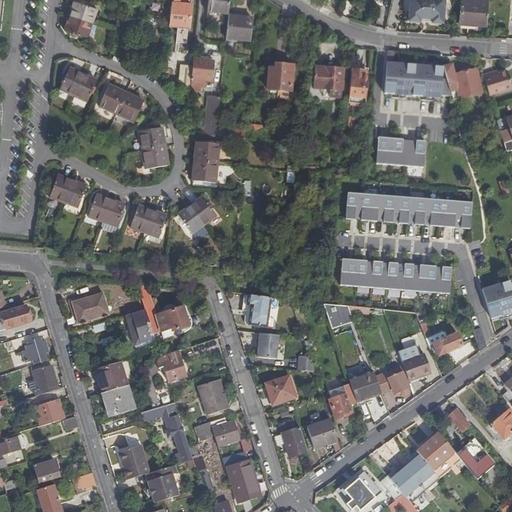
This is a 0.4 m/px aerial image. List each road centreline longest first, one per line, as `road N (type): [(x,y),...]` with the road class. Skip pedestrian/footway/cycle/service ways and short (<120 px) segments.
road 1 (residential): [(0,260),(39,264),(115,511)]
road 2 (tertiary): [(511,340),(294,495)]
road 3 (residential): [(511,51),(389,43),(289,0)]
road 4 (residential): [(213,298),(284,502)]
